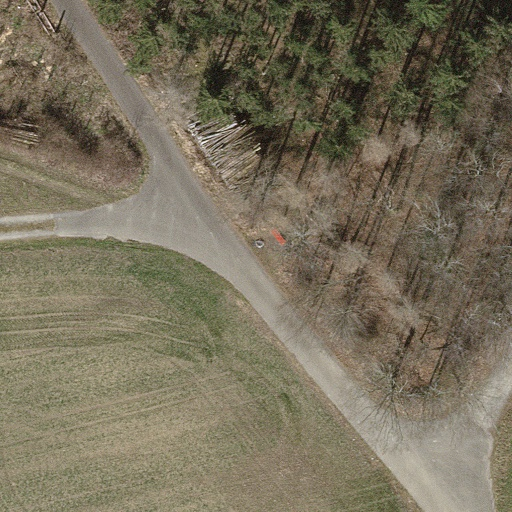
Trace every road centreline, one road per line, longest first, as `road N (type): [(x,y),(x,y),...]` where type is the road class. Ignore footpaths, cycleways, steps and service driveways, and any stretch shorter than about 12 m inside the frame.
road 1 (track): [(445,511),(256,286),(69,0)]
road 2 (track): [(0,229),(201,208)]
road 3 (track): [(0,160),(154,213)]
road 4 (track): [(511,376),(428,490)]
